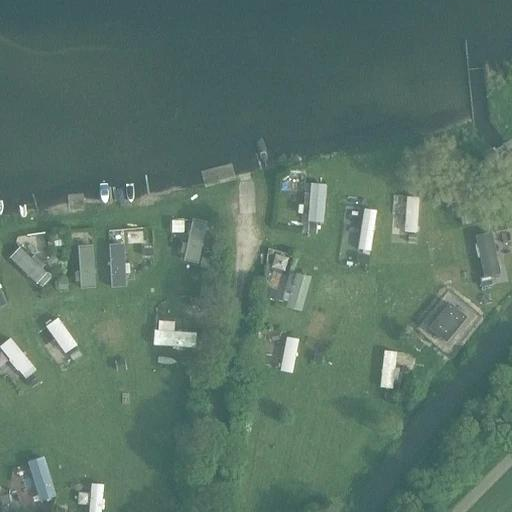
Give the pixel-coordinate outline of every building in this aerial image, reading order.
[(327,183),(311,182),(309,220),(325,221),(327,183)] [(408,230),(419,231),(420,195),(395,194),(393,241),(407,241),(408,230)] [(373,250),(377,209),(349,206),(345,237),(359,238),(358,249),(373,250)] [(204,263),(206,219),(174,218),(173,229),(186,230),(185,262),(204,263)] [(481,285),(498,284),(496,231),(479,232),(481,285)] [(126,242),(111,242),(112,286),(127,285),(126,242)] [(41,287),(53,275),(22,244),(10,256),(41,287)] [(80,286),(96,285),(95,244),(79,244),(80,286)] [(287,268),(288,253),(273,251),(272,266),(287,268)] [(287,270),(271,267),(264,297),(280,301),(287,270)] [(302,311),(313,275),(297,270),(286,306),(302,311)] [(467,319),(449,304),(428,329),(446,344),(467,319)] [(324,311),(311,344),(328,351),(341,317),(324,311)] [(62,367),(84,353),(59,316),(38,330),(62,367)] [(121,316),(108,319),(115,358),(129,355),(121,316)] [(196,331),(155,329),(155,344),(195,346),(196,331)] [(293,372),(301,338),(288,335),(280,369),(293,372)] [(11,336),(1,345),(11,357),(3,364),(12,374),(19,368),(27,378),(39,368),(11,336)] [(397,388),(399,350),(384,349),(382,387),(397,388)] [(45,455),(12,466),(24,503),(57,493),(45,455)] [(102,511),(104,482),(91,482),(89,511),(102,511)]
